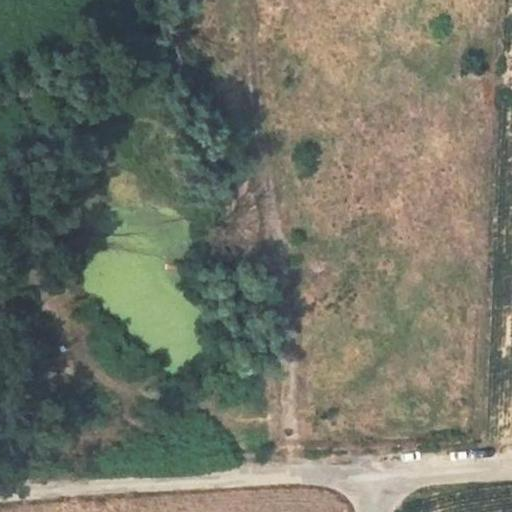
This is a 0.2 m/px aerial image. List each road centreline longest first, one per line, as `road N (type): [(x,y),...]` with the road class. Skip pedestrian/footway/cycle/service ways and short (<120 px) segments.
road 1 (unclassified): [(0,490),(367,476)]
road 2 (unclassified): [(367,476),(511,467)]
